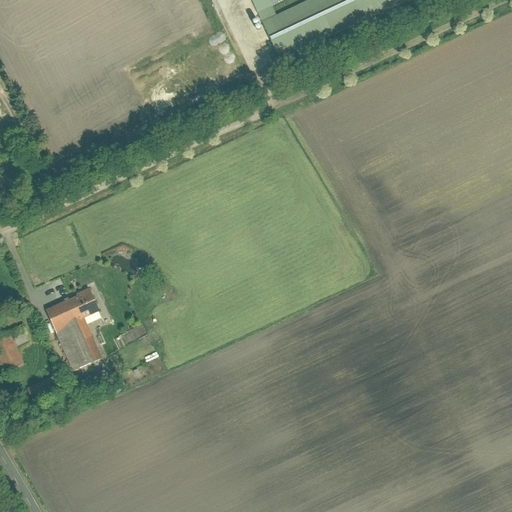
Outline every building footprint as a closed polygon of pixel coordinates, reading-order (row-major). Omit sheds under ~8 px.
[(249,0),(279,63),(413,0),(316,0),(278,18),(275,11),(297,0),(249,0)] [(90,288),(46,309),(75,371),(108,356),(89,317),(101,311),(90,288)] [(22,324),(0,334),(0,367),(5,378),(27,368),(16,345),(29,339),(22,324)] [(86,385),(105,378),(102,371),(76,381),(78,387),(85,385),(86,385)] [(56,376),(25,390),(32,408),(64,394),(56,376)]
